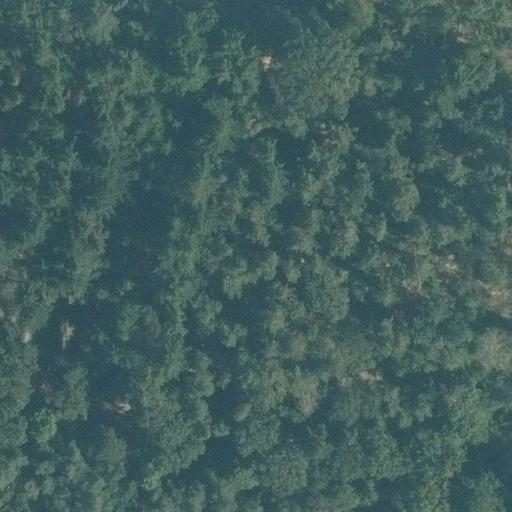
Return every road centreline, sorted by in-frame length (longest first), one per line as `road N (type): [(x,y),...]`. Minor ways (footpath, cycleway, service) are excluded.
road 1 (track): [(113,419),(187,89),(202,41),(224,18),(291,23),(348,41),(511,49)]
road 2 (track): [(113,419),(511,483)]
